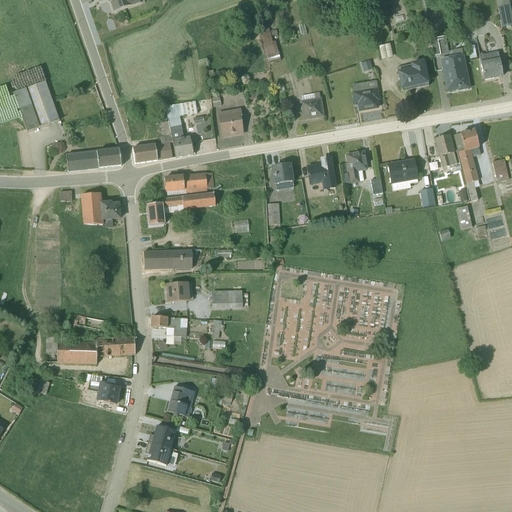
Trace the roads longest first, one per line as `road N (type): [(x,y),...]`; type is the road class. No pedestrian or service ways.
road 1 (residential): [(127,175),(511,106)]
road 2 (residential): [(107,511),(142,360),(127,175)]
road 3 (residential): [(74,0),(127,175)]
road 4 (residential): [(0,184),(127,175)]
